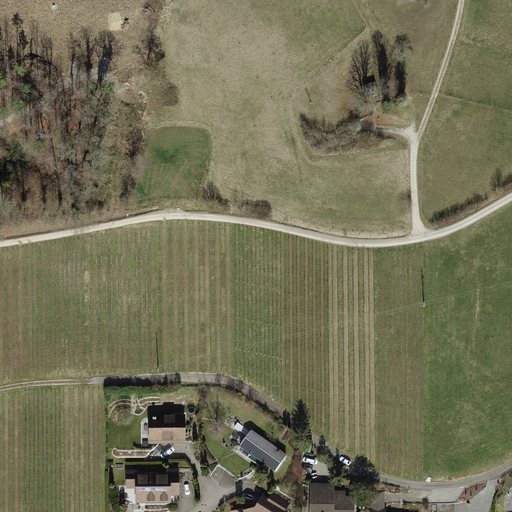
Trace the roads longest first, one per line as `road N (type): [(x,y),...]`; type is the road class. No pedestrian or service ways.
road 1 (track): [(511,197),(418,240),(364,244),(221,218),(143,219),(0,244)]
road 2 (residential): [(511,464),(448,485),(394,481),(364,472),(237,385),(190,376),(96,379)]
road 3 (track): [(415,152),(462,0)]
road 4 (track): [(363,0),(406,83),(411,132)]
road 5 (track): [(418,240),(411,132),(385,128)]
